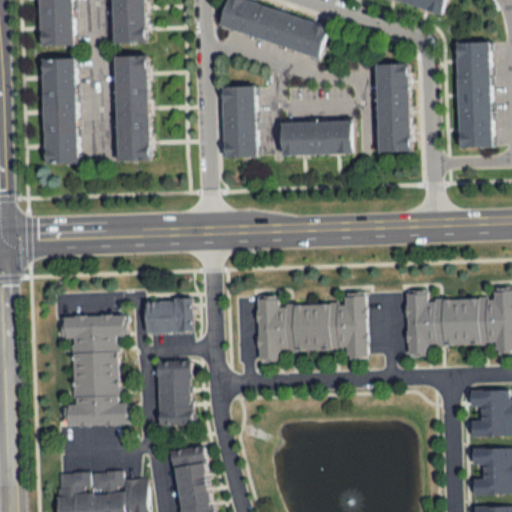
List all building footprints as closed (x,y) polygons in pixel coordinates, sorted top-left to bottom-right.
[(38,0),(40,46),(74,45),(73,0),(38,0)] [(112,0),(113,43),(146,43),(145,0),(112,0)] [(241,0),(226,0),(219,28),(321,55),(329,24),(241,0)] [(394,0),(442,15),(446,0),(394,0)] [(492,146),(491,42),(457,42),(459,147),(492,146)] [(117,161),(151,160),(149,55),(115,56),(117,161)] [(78,163),(76,58),(42,58),(44,164),(78,163)] [(378,152),(411,151),(410,63),(377,64),(378,152)] [(256,86),(222,87),(223,158),(257,157),(256,86)] [(353,155),(353,121),(280,122),(281,155),(353,155)] [(406,293),(407,355),(429,355),(429,345),(495,344),(495,353),(511,352),(511,290),(493,291),(493,299),(428,299),(428,293),(406,293)] [(367,357),(367,295),(344,295),(344,304),(279,304),(279,299),(257,299),(257,360),(280,360),(280,349),(347,349),(347,357),(367,357)] [(193,300),(146,300),(146,333),(193,333),(193,300)] [(75,405),(65,405),(65,426),(127,425),(127,402),(120,402),(118,337),(126,337),(125,315),(62,317),(63,339),(73,339),(75,405)] [(158,425),(193,425),(192,367),(157,368),(158,425)] [(511,397),(509,398),(509,389),(471,390),(473,437),(511,435),(511,397)] [(511,447),(473,449),(474,469),(475,495),(511,493),(511,447)] [(173,457),(179,511),(212,511),(206,454),(173,457)] [(58,511),(149,511),(148,478),(124,479),(124,471),(57,474),(58,511)]
